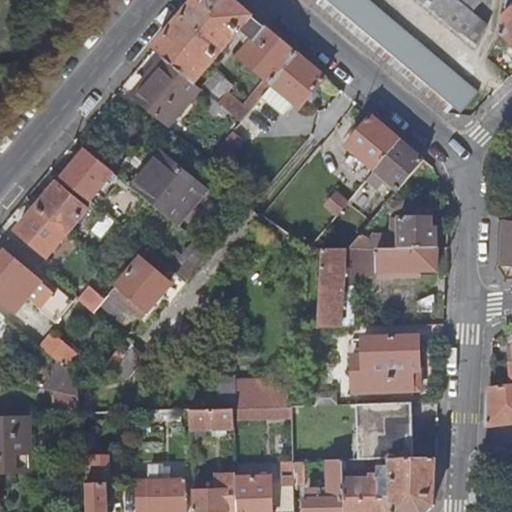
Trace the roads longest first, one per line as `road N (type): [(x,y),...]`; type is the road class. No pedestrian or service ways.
road 1 (residential): [(275,0),(463,159)]
road 2 (residential): [(155,0),(0,187)]
road 3 (residential): [(471,305),(458,511)]
road 4 (residential): [(463,159),(474,227),(471,305)]
